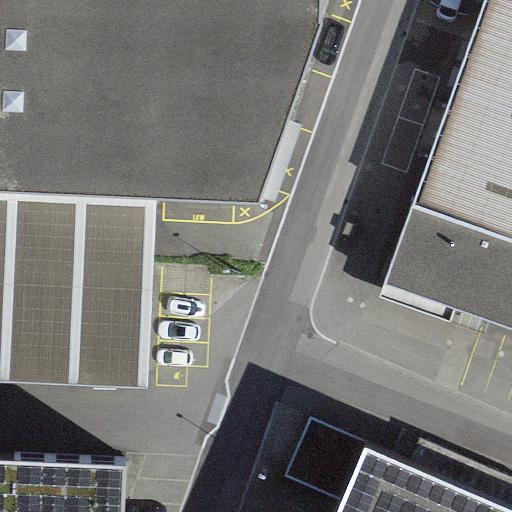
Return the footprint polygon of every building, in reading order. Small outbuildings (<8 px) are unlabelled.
[(341,0),(0,0),(0,186),(270,193),(341,0)] [(511,0),(487,0),(462,75),(511,92),(511,0)] [(511,330),(511,92),(462,75),(387,287),(511,330)] [(511,511),(511,504),(380,449),(354,511),(511,511)] [(0,511),(113,511),(116,461),(0,455),(0,511)]
